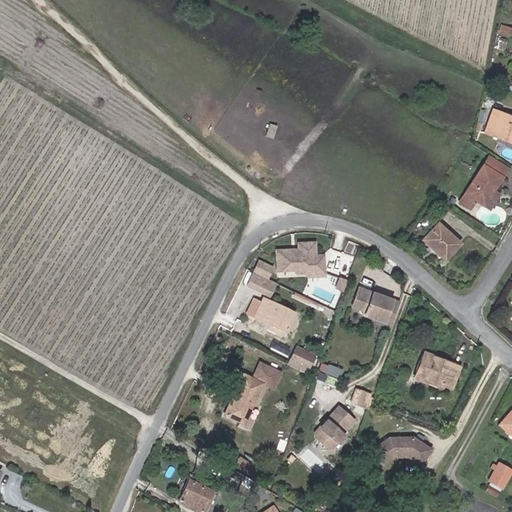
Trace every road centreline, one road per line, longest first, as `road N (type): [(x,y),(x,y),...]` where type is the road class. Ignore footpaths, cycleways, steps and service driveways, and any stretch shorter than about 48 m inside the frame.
road 1 (residential): [(464,316),(387,246),(332,223),(278,223),(239,256),(118,511)]
road 2 (track): [(40,0),(258,195),(278,223)]
road 3 (track): [(158,421),(0,331)]
road 4 (unknown): [(505,353),(452,447),(429,455)]
